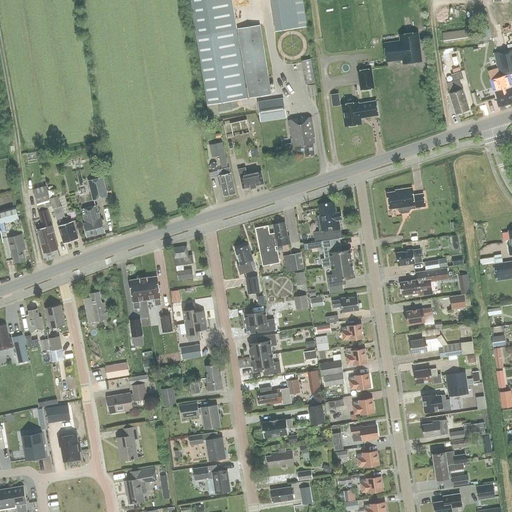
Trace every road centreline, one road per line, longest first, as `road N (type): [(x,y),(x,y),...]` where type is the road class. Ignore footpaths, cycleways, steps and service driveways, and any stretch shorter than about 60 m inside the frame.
road 1 (residential): [(410,511),(357,169)]
road 2 (residential): [(253,511),(206,219)]
road 3 (track): [(40,276),(0,58)]
road 4 (unclassified): [(97,469),(58,269)]
road 5 (tertiary): [(206,219),(357,169)]
road 6 (tertiary): [(58,269),(206,219)]
road 7 (tertiary): [(357,169),(489,124)]
